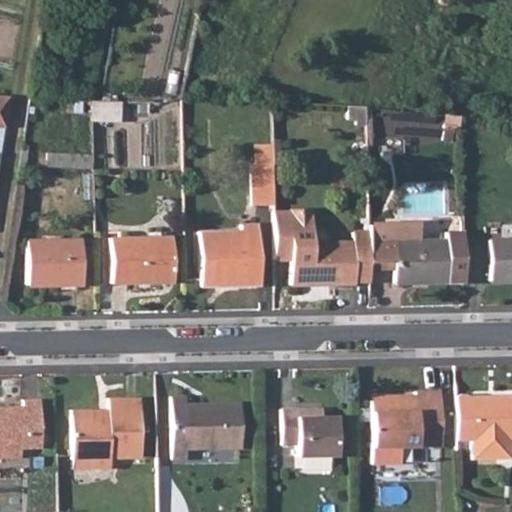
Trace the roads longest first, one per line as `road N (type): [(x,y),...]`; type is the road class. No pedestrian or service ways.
road 1 (residential): [(0,340),(511,327)]
road 2 (track): [(0,191),(30,0)]
